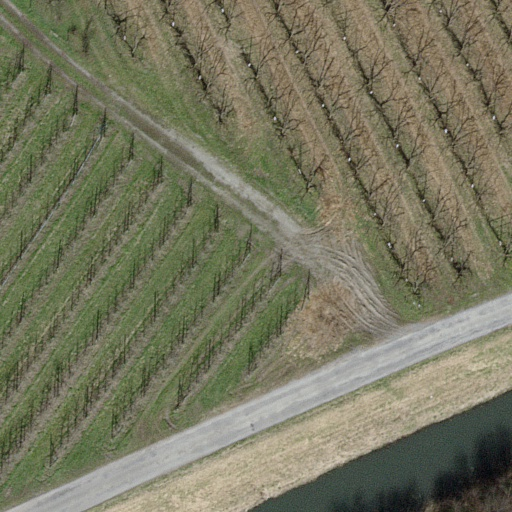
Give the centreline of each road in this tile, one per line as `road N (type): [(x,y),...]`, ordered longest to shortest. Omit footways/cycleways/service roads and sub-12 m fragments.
road 1 (track): [(0,13),(404,330),(414,347)]
road 2 (track): [(511,308),(43,511)]
